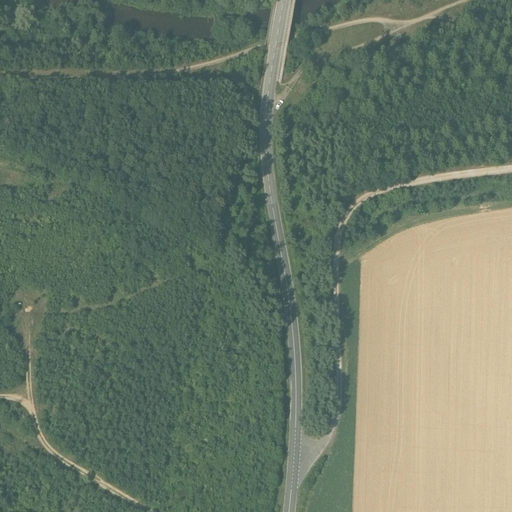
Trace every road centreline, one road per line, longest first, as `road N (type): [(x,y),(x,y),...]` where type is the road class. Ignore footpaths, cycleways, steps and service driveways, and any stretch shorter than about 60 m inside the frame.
road 1 (track): [(511,171),(374,197),(347,223),(337,271),(340,410),(325,444),(294,451)]
road 2 (track): [(0,80),(141,75),(293,33),(367,20),(400,23)]
road 3 (track): [(129,511),(43,453),(30,414),(26,346)]
